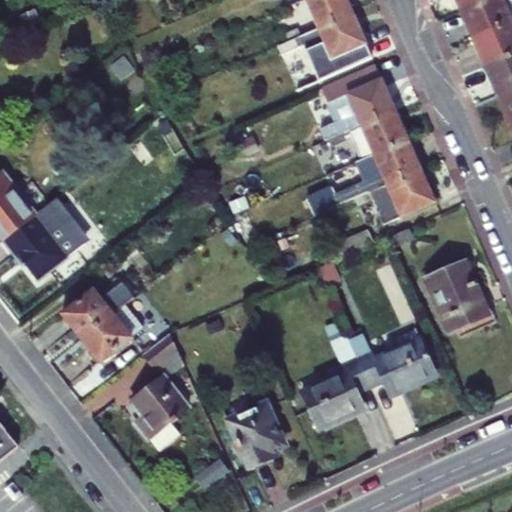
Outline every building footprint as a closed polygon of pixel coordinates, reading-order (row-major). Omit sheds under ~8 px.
[(261,0),(264,6),(279,0),(282,0),(285,4),(295,0),(306,0),(310,8),(329,0),(261,0)] [(346,0),(329,0),(310,8),(322,35),(356,21),(346,0)] [(457,0),(462,9),(481,0),(457,0)] [(511,0),(481,0),(462,9),(474,39),(511,22),(511,0)] [(356,21),(322,35),(336,66),(369,52),(356,21)] [(511,22),(474,39),(487,68),(511,57),(511,22)] [(298,33),(281,40),(285,51),(302,44),(298,33)] [(302,44),(285,51),(289,61),(306,54),(302,44)] [(511,57),(487,68),(499,98),(511,92),(511,57)] [(379,73),(325,96),(339,130),(322,137),(327,148),(398,118),(379,73)] [(511,92),(499,98),(511,127),(511,92)] [(398,118),(327,148),(332,159),(356,148),(364,167),(411,148),(398,118)] [(364,167),(358,170),(365,187),(347,195),(351,205),(369,197),(389,189),(422,175),(411,148),(364,167)] [(44,217),(13,174),(0,182),(0,225),(11,241),(44,217)] [(422,175),(389,189),(395,202),(429,190),(422,175)] [(429,190),(395,202),(402,219),(436,206),(429,190)] [(369,197),(351,205),(354,213),(373,205),(369,197)] [(64,227),(52,211),(44,217),(11,241),(42,284),(84,253),(65,226),(64,227)] [(372,238),(324,258),(328,270),(376,249),(372,238)] [(468,265),(431,281),(453,333),(490,318),(468,265)] [(101,294),(70,317),(87,340),(133,309),(141,303),(132,291),(111,307),(101,294)] [(133,309),(87,340),(107,367),(139,343),(138,341),(149,333),(133,309)] [(179,336),(147,360),(166,384),(139,406),(150,420),(141,427),(163,456),(184,439),(175,428),(194,412),(170,382),(191,365),(179,336)] [(373,346),(359,353),(374,388),(388,382),(394,396),(441,377),(424,341),(379,360),(373,346)] [(306,390),(321,427),(365,408),(360,394),(374,388),(359,353),(346,358),(351,371),(306,390)] [(138,370),(120,380),(129,397),(148,386),(138,370)] [(271,406),(233,422),(254,471),(283,459),(279,451),(289,447),(271,406)] [(0,464),(23,446),(0,416),(0,464)] [(227,460),(200,475),(206,484),(232,469),(227,460)]
